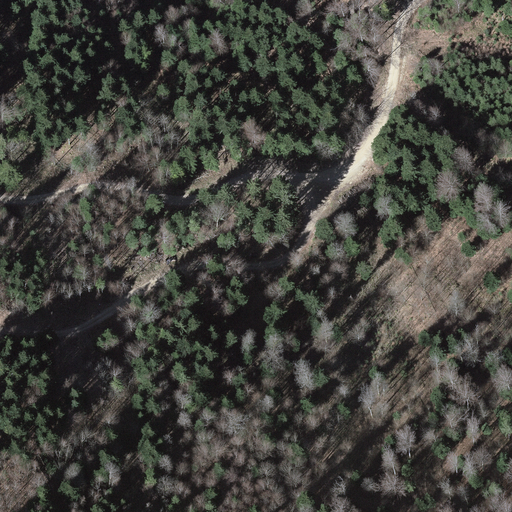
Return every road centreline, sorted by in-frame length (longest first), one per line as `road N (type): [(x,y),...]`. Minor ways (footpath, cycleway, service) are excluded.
road 1 (track): [(420,0),(402,28),(375,134),(358,159),(332,176),(316,182),(261,175),(193,198),(98,182),(0,198)]
road 2 (track): [(0,329),(68,332),(191,264),(286,259),(309,226),(316,182)]
